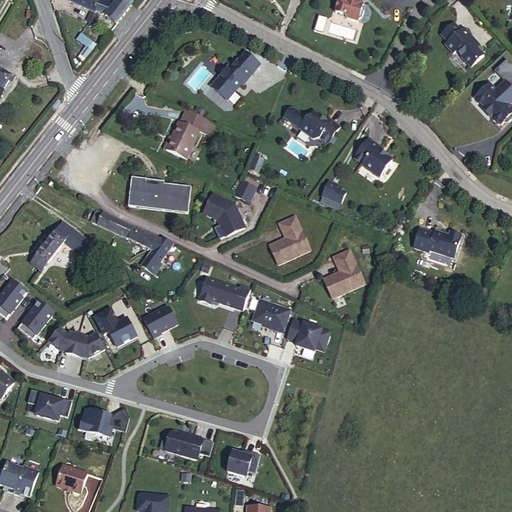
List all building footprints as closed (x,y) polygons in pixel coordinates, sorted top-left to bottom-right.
[(65,0),(96,15),(97,13),(102,0),(65,0)] [(106,17),(117,26),(133,4),(127,0),(119,0),(119,1),(115,0),(102,0),(97,13),(106,16),(106,17)] [(365,10),(363,7),(364,5),(363,5),(364,0),(339,0),(336,13),(346,16),(347,19),(358,22),(359,20),(362,18),(365,10)] [(463,32),(456,24),(443,36),(450,44),(447,46),(455,56),(458,53),(473,70),(487,58),(479,49),(471,41),(474,38),(466,29),(463,32)] [(482,47),(474,38),(471,41),(479,49),(482,47)] [(246,51),(239,59),(233,67),(230,64),(220,76),(218,77),(213,82),(213,84),(212,85),(228,99),(236,90),(236,88),(242,81),(244,83),(254,72),(261,64),(246,51)] [(493,86),(478,99),(486,108),(494,118),(503,126),(506,124),(509,124),(511,120),(511,106),(509,104),(511,102),(511,101),(511,65),(510,63),(498,74),(509,87),(503,93),(501,95),(493,86)] [(0,97),(3,92),(10,82),(14,84),(16,81),(12,78),(13,76),(6,72),(5,75),(2,73),(3,71),(0,68),(0,97)] [(207,110),(200,107),(197,112),(205,115),(207,110)] [(494,118),(486,108),(484,110),(493,119),(494,118)] [(213,120),(187,109),(181,124),(201,133),(206,135),(213,120)] [(286,118),(301,129),(309,119),(310,120),(296,109),(292,109),(286,118)] [(309,119),(301,129),(315,140),(321,139),(329,145),(331,143),(335,137),(342,128),(330,119),(328,122),(323,118),(323,117),(316,112),(310,120),(309,119)] [(213,120),(206,135),(211,137),(218,122),(213,120)] [(180,123),(166,151),(188,161),(201,133),(181,124),(180,123)] [(372,139),(357,160),(365,166),(364,166),(379,178),(383,177),(395,160),(387,155),(386,155),(381,151),(383,148),(372,139)] [(256,158),(253,164),(260,166),(262,161),(256,158)] [(133,180),(130,208),(188,214),(191,188),(147,184),(147,181),(133,180)] [(243,183),(236,199),(250,205),(258,189),(243,183)] [(332,183),(325,199),(347,209),(353,195),(340,189),(341,187),(332,183)] [(212,195),(203,214),(217,221),(225,239),(246,230),(235,205),(212,195)] [(62,200),(60,207),(81,216),(83,209),(62,200)] [(174,245),(163,240),(162,242),(104,214),(98,226),(154,252),(143,267),(155,276),(163,265),(160,263),(174,245)] [(298,222),(282,230),(288,244),(290,247),(284,250),(282,247),(272,252),(281,271),(314,256),(298,222)] [(425,232),(418,251),(432,256),(434,253),(458,262),(466,239),(455,235),(453,239),(440,234),(439,237),(425,232)] [(54,237),(32,264),(43,272),(64,245),(54,237)] [(354,255),(338,263),(344,277),(346,280),(339,283),(338,280),(328,285),(337,304),(370,289),(354,255)] [(206,264),(202,271),(209,274),(212,267),(206,264)] [(5,276),(0,282),(0,293),(19,308),(30,295),(5,276)] [(210,278),(202,300),(213,304),(214,300),(246,311),(253,289),(243,285),(242,289),(210,278)] [(30,295),(19,308),(40,324),(50,311),(30,295)] [(262,301),(255,321),(265,325),(278,329),(277,331),(286,333),(293,311),(262,301)] [(172,309),(147,322),(156,339),(163,335),(163,334),(180,325),(172,309)] [(114,310),(98,319),(107,336),(112,333),(119,348),(140,337),(131,320),(122,325),(114,310)] [(294,323),(289,339),(299,343),(298,347),(316,353),(318,349),(326,352),(332,332),(302,322),(301,326),(294,323)] [(62,329),(51,342),(61,351),(68,353),(68,354),(84,358),(84,357),(91,359),(108,350),(99,335),(93,338),(71,333),(69,336),(62,329)] [(0,376),(0,400),(11,387),(11,384),(6,380),(5,381),(2,379),(0,376)] [(34,391),(31,404),(41,407),(38,415),(60,421),(62,416),(70,418),(75,402),(64,399),(63,402),(52,399),(50,395),(34,391)] [(83,417),(79,427),(87,430),(87,428),(97,431),(96,434),(107,438),(110,429),(114,431),(126,435),(132,418),(127,410),(114,418),(101,413),(102,412),(93,408),(93,410),(89,408),(86,418),(83,417)] [(172,434),(167,451),(199,461),(205,441),(188,436),(187,438),(183,436),(183,435),(176,433),(172,434)] [(247,450),(245,454),(255,457),(252,466),(259,468),(263,456),(247,450)] [(236,451),(229,471),(248,477),(250,472),(257,474),(259,468),(252,466),(255,457),(245,454),(236,451)] [(8,489),(15,492),(21,495),(23,492),(30,495),(40,471),(25,465),(24,468),(10,462),(2,483),(5,485),(9,486),(8,489)] [(64,467),(57,488),(66,491),(66,490),(81,495),(88,475),(64,467)] [(140,511),(170,511),(173,497),(140,494),(137,501),(136,511),(140,511)]
